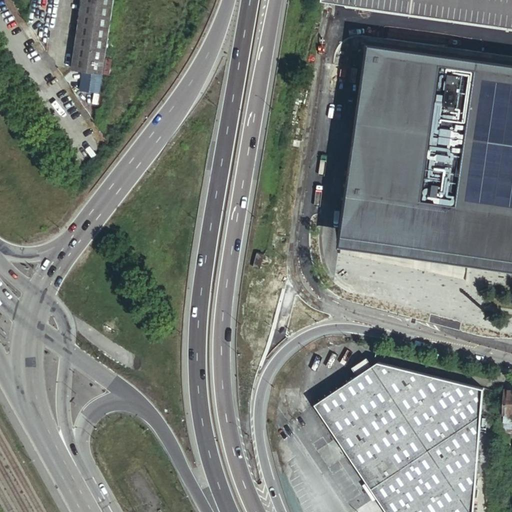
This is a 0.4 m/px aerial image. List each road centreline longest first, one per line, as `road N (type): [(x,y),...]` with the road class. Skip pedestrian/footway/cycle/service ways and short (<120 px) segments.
road 1 (trunk): [(255,511),(228,429),(221,316),(275,0)]
road 2 (trunk): [(249,0),(196,350),(200,418),(228,511)]
road 3 (trunk): [(280,511),(257,420),(276,359),(327,327),(422,338)]
road 4 (trunk): [(227,0),(186,91),(81,231)]
road 5 (trunk): [(141,404),(166,432),(207,511)]
road 6 (primary): [(30,321),(28,384),(48,442)]
